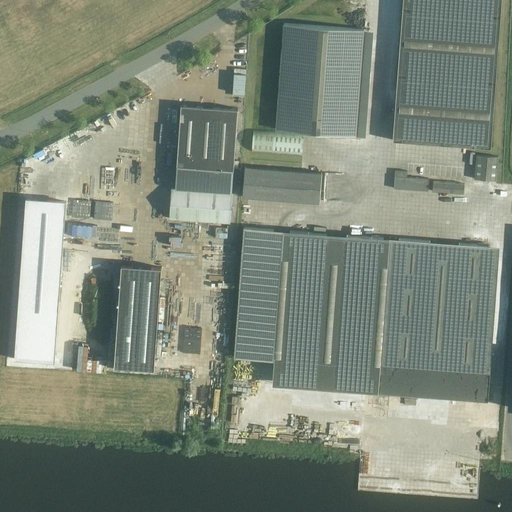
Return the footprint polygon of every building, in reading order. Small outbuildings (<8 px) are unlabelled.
[(502,0),(403,0),(393,140),(491,147),(502,0)] [(364,30),(284,25),(277,130),(357,136),(364,30)] [(245,93),(246,69),(234,68),(233,93),(245,93)] [(177,167),(234,171),(238,109),(181,106),(177,167)] [(253,154),(303,157),(304,133),(255,130),(253,154)] [(474,178),(497,180),(499,156),(476,154),(474,178)] [(243,196),(321,202),(323,173),(245,167),(243,196)] [(429,179),(395,177),(395,188),(429,190),(429,179)] [(432,191),(464,194),(464,183),(433,181),(432,191)] [(230,222),(232,192),(172,187),(170,218),(230,222)] [(23,197),(14,358),(54,360),(63,199),(23,197)] [(272,385),(488,400),(499,246),(243,228),(234,357),(274,360),(272,385)] [(217,260),(229,262),(224,285),(234,287),(236,275),(238,276),(239,270),(236,269),(237,264),(240,264),(241,259),(218,255),(217,260)] [(161,267),(122,264),(114,366),(154,368),(161,267)]
